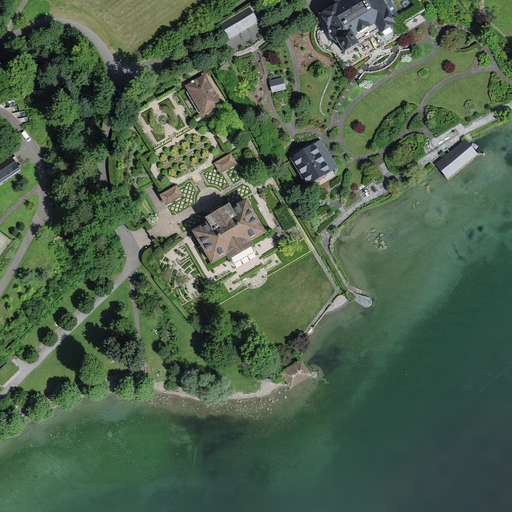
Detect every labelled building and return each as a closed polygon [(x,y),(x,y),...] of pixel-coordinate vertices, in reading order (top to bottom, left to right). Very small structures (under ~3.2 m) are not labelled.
[(390,26),(374,0),(353,0),(321,19),(342,53),(390,26)] [(229,38),(260,24),(253,8),(221,22),(229,38)] [(202,118),(223,107),(206,76),(185,87),(202,118)] [(272,91),(286,90),(284,79),(271,80),(272,91)] [(480,156),(466,139),(436,164),(449,181),(480,156)] [(332,176),(317,147),(294,159),(310,188),(332,176)] [(0,185),(21,172),(10,154),(0,160),(0,185)] [(220,173),(238,166),(233,154),(215,161),(220,173)] [(161,195),(168,206),(184,195),(177,185),(161,195)] [(270,234),(249,200),(233,209),(230,204),(204,220),(206,224),(192,232),(212,266),(227,257),(230,262),(256,246),(254,243),(270,234)] [(313,375),(302,360),(281,374),(291,389),(313,375)] [(0,384),(3,387),(20,371),(12,361),(0,372),(0,384)]
